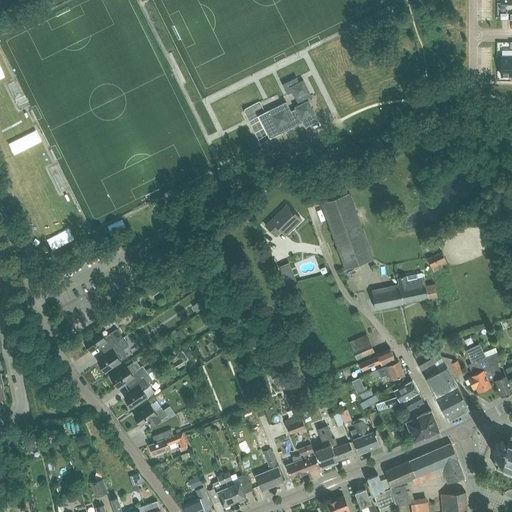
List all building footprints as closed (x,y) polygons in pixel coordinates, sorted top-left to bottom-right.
[(501,60),(499,60),(499,67),(501,67),(501,75),(511,75),(511,56),(501,56),(501,60)] [(286,101),(268,111),(258,115),(270,139),(302,123),(305,127),(316,122),(317,119),(308,100),(312,98),(303,80),(299,82),(296,77),(282,84),(287,94),(292,92),(298,105),(294,107),(295,109),(291,111),(286,101)] [(349,192),(320,203),(344,269),(374,259),(349,192)] [(266,226),(268,228),(275,236),(281,230),(285,235),(291,229),(289,227),(299,217),(301,220),(301,219),(294,213),(287,205),(266,226)] [(442,251),(427,258),(433,272),(448,265),(442,251)] [(296,280),(289,263),(279,267),(286,284),(296,280)] [(437,297),(435,287),(435,284),(425,286),(424,278),(417,279),(416,274),(397,277),(399,284),(371,290),(375,309),(437,297)] [(156,283),(148,289),(152,294),(160,289),(156,283)] [(250,295),(244,297),(248,304),(253,302),(250,295)] [(205,298),(199,302),(203,308),(209,304),(205,298)] [(117,329),(111,333),(106,336),(103,336),(100,330),(84,341),(91,351),(102,344),(105,349),(100,352),(117,341),(123,337),(117,329)] [(357,359),(365,356),(374,352),(367,334),(349,342),(357,359)] [(123,337),(117,341),(100,352),(101,352),(105,349),(109,354),(98,362),(104,372),(127,356),(122,350),(128,346),(123,337)] [(488,381),(493,378),(491,375),(494,373),(484,352),(482,349),(479,344),(466,350),(469,355),(473,363),(468,365),(472,375),(468,377),(469,380),(473,389),(476,387),(478,392),(491,386),(488,381)] [(193,353),(189,347),(183,351),(187,357),(193,353)] [(495,347),(484,352),(494,373),(496,377),(493,378),(502,397),(511,391),(511,390),(508,382),(504,375),(502,376),(496,363),(500,361),(497,352),(495,347)] [(381,365),(386,363),(395,359),(390,349),(377,354),(377,356),(359,364),(362,371),(380,363),(381,365)] [(436,362),(430,351),(430,350),(423,353),(421,349),(414,353),(416,358),(415,358),(421,370),(430,365),(436,362)] [(460,381),(457,375),(463,372),(457,360),(441,356),(447,367),(456,383),(460,381)] [(398,360),(387,365),(379,369),(371,372),(373,378),(380,376),(381,377),(388,374),(390,380),(404,374),(398,360)] [(127,388),(148,374),(153,371),(151,367),(146,371),(142,365),(137,369),(133,362),(111,377),(117,387),(128,380),(132,385),(127,388)] [(447,367),(426,378),(445,415),(446,415),(449,421),(469,410),(466,404),(467,404),(456,383),(447,367)] [(285,373),(273,379),(274,383),(283,379),(288,390),(292,388),(285,373)] [(135,390),(124,398),(131,408),(139,402),(147,397),(154,392),(149,386),(147,383),(152,380),(151,377),(148,374),(127,388),(132,385),(135,390)] [(358,379),(352,381),(357,393),(363,391),(358,379)] [(193,383),(198,390),(202,387),(197,380),(193,383)] [(399,403),(418,392),(412,380),(393,390),(397,397),(385,401),(384,400),(376,404),(378,410),(380,410),(399,403)] [(362,402),(374,395),(370,389),(358,395),(362,402)] [(284,394),(291,409),(297,406),(291,391),(284,394)] [(404,412),(415,407),(423,402),(418,392),(399,403),(404,412)] [(375,394),(374,395),(362,402),(365,407),(378,400),(375,394)] [(151,427),(167,416),(168,417),(175,414),(170,405),(163,410),(161,407),(157,410),(153,410),(150,405),(134,415),(141,425),(152,418),(155,423),(150,426),(151,427)] [(351,420),(346,409),(340,412),(344,423),(351,420)] [(431,410),(422,414),(414,417),(414,418),(410,420),(409,419),(407,420),(407,421),(406,422),(410,432),(414,442),(439,431),(431,410)] [(344,423),(340,412),(334,414),(339,426),(344,423)] [(374,426),(379,424),(374,412),(369,414),(374,426)] [(307,432),(305,428),(302,419),(303,419),(301,414),(285,420),(290,433),(298,430),(300,434),(307,432)] [(358,420),(369,450),(380,445),(374,430),(369,432),(369,431),(370,429),(369,426),(367,425),(367,426),(364,417),(358,419),(358,420)] [(359,454),(369,450),(358,420),(353,422),(355,429),(350,431),(353,438),(359,454)] [(78,430),(76,421),(68,423),(71,432),(78,430)] [(204,428),(207,433),(212,431),(210,425),(204,428)] [(337,461),(337,460),(332,447),(338,445),(335,437),(332,438),(327,425),(317,429),(324,447),(316,450),(322,466),(337,461)] [(152,436),(155,442),(173,435),(171,429),(162,432),(152,436)] [(181,433),(177,434),(173,435),(155,442),(149,444),(153,455),(170,448),(168,445),(179,441),(182,447),(179,448),(181,452),(189,449),(183,432),(181,433)] [(500,459),(496,468),(511,475),(510,477),(511,477),(511,434),(507,443),(502,441),(500,441),(499,444),(496,442),(492,452),(495,453),(494,457),(500,459)] [(238,441),(240,452),(248,451),(246,439),(238,441)] [(349,441),(338,445),(332,447),(337,460),(354,454),(349,441)] [(451,442),(385,470),(390,487),(412,478),(415,483),(443,472),(448,483),(464,477),(462,469),(458,461),(451,442)] [(299,456),(305,473),(320,467),(311,444),(298,449),(301,455),(299,456)] [(261,490),(284,481),(278,466),(270,448),(262,452),(268,468),(266,469),(267,471),(263,472),(262,469),(254,472),(255,475),(261,490)] [(291,478),(305,473),(299,456),(295,457),(295,456),(292,457),(294,462),(286,465),(291,478)] [(242,462),(245,469),(252,466),(250,459),(242,462)] [(229,471),(223,473),(235,501),(239,499),(240,502),(246,499),(245,497),(246,497),(244,493),(253,490),(246,473),(237,477),(236,473),(230,475),(229,471)] [(145,481),(139,473),(130,476),(133,486),(145,481)] [(235,501),(223,473),(217,476),(219,481),(212,483),(214,488),(209,490),(214,503),(221,500),(223,506),(224,505),(225,508),(230,505),(229,503),(235,501)] [(393,498),(390,488),(384,491),(378,474),(367,479),(371,488),(379,508),(395,502),(393,498)] [(92,483),(97,497),(108,493),(103,479),(92,483)] [(207,511),(213,510),(209,501),(207,495),(203,487),(196,490),(199,498),(192,501),(183,505),(185,511),(207,511)] [(377,511),(374,504),(371,495),(369,496),(365,488),(355,492),(361,508),(367,505),(370,511),(377,511)] [(467,511),(465,491),(456,493),(440,494),(441,511),(467,511)] [(337,499),(329,503),(332,511),(350,511),(349,509),(347,504),(343,495),(336,498),(337,499)] [(111,499),(115,511),(146,511),(144,505),(138,507),(139,511),(122,511),(118,497),(111,499)] [(160,511),(157,501),(147,504),(144,505),(146,511),(160,511)]
